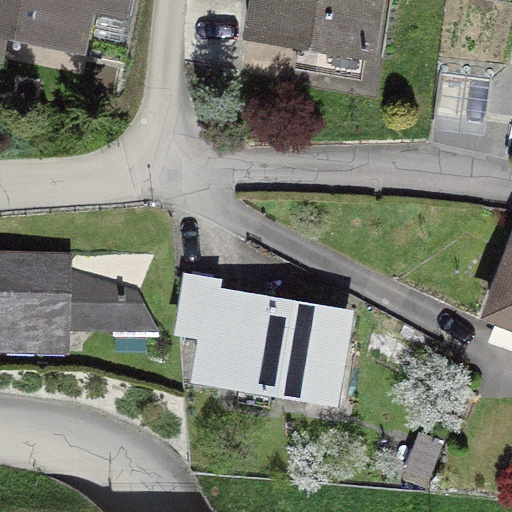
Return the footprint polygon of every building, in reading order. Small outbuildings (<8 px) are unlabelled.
[(0,0),(0,28),(78,44),(87,0),(0,0)] [(376,0),(254,0),(250,33),(369,53),(376,0)] [(0,345),(68,347),(71,257),(0,255),(0,345)] [(495,309),(511,316),(511,255),(490,312),(495,309)] [(332,396),(345,314),(213,293),(215,283),(187,278),(179,322),(206,327),(198,374),(332,396)] [(84,279),(82,315),(114,316),(113,334),(159,335),(136,296),(84,279)] [(451,442),(421,431),(403,482),(433,492),(451,442)]
